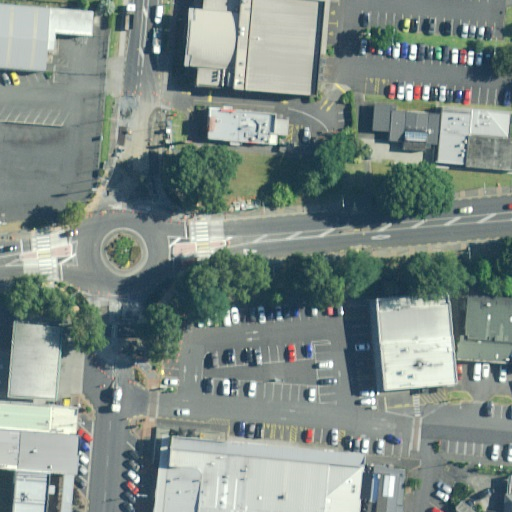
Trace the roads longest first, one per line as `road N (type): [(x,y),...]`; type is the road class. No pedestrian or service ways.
road 1 (residential): [(109,404),(511,432)]
road 2 (primary): [(511,213),(152,244)]
road 3 (primary): [(127,212),(143,0)]
road 4 (tertiary): [(109,404),(113,284)]
